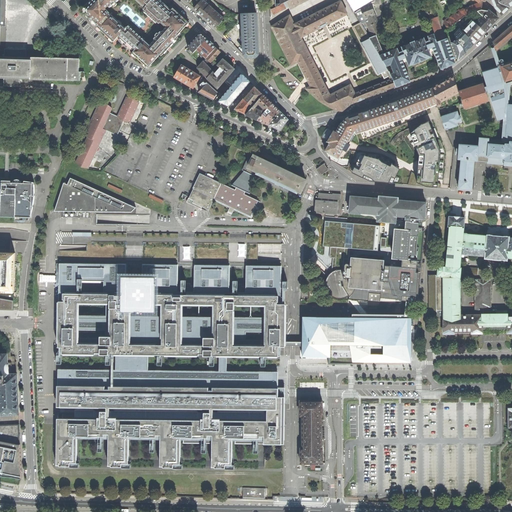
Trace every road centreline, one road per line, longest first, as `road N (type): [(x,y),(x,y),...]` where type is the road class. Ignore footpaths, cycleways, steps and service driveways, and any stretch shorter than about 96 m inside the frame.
road 1 (secondary): [(331,511),(32,502)]
road 2 (unclassified): [(511,18),(429,82),(306,124)]
road 3 (residential): [(0,323),(23,323),(25,330),(32,502)]
road 4 (residential): [(149,81),(301,149)]
road 5 (unclassified): [(347,185),(511,200)]
